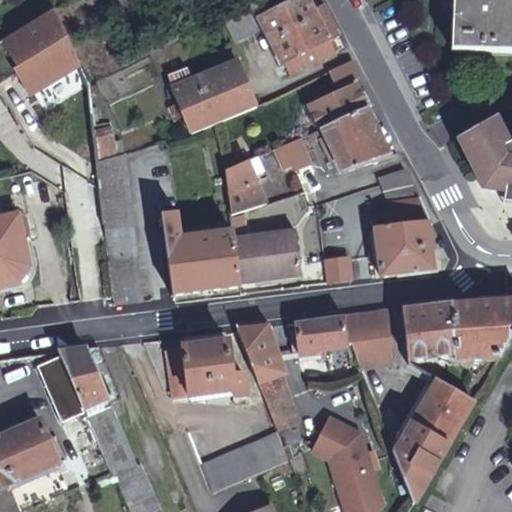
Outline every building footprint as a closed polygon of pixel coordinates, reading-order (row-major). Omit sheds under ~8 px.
[(314,11),(307,0),(295,0),(263,17),(257,4),(226,19),(224,20),(237,43),(264,28),(290,77),(335,54),(329,39),(332,38),(338,34),(324,6),(314,11)] [(511,0),(453,0),(454,3),(453,19),(452,51),(511,51),(511,0)] [(0,80),(10,75),(24,78),(33,93),(80,65),(55,9),(0,41),(0,80)] [(340,51),(332,38),(329,39),(335,54),(340,51)] [(359,78),(352,62),(329,73),(337,89),(359,78)] [(252,98),(238,63),(199,80),(193,68),(169,77),(180,104),(171,108),(176,122),(186,118),(192,134),(219,124),(256,107),(252,98)] [(367,109),(372,107),(361,84),(356,86),(367,109)] [(322,130),(367,109),(356,86),(311,107),(322,130)] [(372,107),(367,109),(379,133),(384,131),(372,107)] [(367,109),(322,130),(307,136),(310,143),(318,139),(326,136),(334,155),(331,156),(339,172),(343,171),(344,173),(390,157),(379,133),(367,109)] [(511,142),(509,145),(496,117),(456,139),(483,190),(506,193),(511,194),(511,142)] [(112,134),(110,126),(94,131),(95,140),(112,134)] [(112,134),(95,140),(97,162),(118,157),(112,134)] [(334,155),(326,136),(318,139),(327,158),(331,156),(334,155)] [(483,190),(456,139),(448,144),(476,200),(505,204),(506,193),(483,190)] [(311,165),(299,140),(284,147),(276,150),(285,169),(292,165),(296,172),(311,165)] [(126,154),(118,157),(97,162),(104,225),(104,230),(133,226),(126,154)] [(268,179),(260,158),(249,163),(258,183),(268,179)] [(226,173),(232,217),(242,213),(268,205),(258,183),(249,163),(226,173)] [(429,222),(404,170),(378,178),(381,185),(387,199),(392,226),(376,228),(382,277),(434,270),(429,222)] [(244,230),(242,213),(232,217),(234,231),(244,230)] [(29,240),(24,214),(0,219),(0,279),(19,276),(21,271),(19,242),(27,240),(29,240)] [(240,286),(240,282),(234,240),(234,233),(180,240),(177,214),(163,216),(174,294),(240,286)] [(133,226),(104,230),(106,246),(134,241),(133,226)] [(295,231),(234,240),(240,282),(300,274),(295,231)] [(32,270),(27,240),(19,242),(21,271),(19,276),(0,279),(0,289),(20,285),(26,283),(29,280),(32,276),(32,270)] [(135,256),(134,241),(106,246),(107,259),(135,256)] [(135,256),(107,259),(109,274),(137,271),(135,256)] [(359,269),(358,256),(325,260),(328,284),(353,281),(352,269),(359,269)] [(137,271),(109,274),(110,291),(139,286),(137,271)] [(140,302),(139,286),(110,291),(112,305),(140,302)] [(511,335),(511,299),(450,303),(454,353),(454,359),(501,354),(511,335)] [(454,353),(450,303),(435,305),(439,355),(454,353)] [(439,355),(435,305),(402,309),(407,360),(439,355)] [(386,311),(342,316),(346,344),(351,344),(359,366),(391,363),(386,311)] [(346,344),(342,316),(292,323),(297,353),(347,346),(346,344)] [(263,326),(236,330),(257,382),(280,373),(281,373),(263,326)] [(229,340),(227,330),(179,336),(179,347),(166,348),(173,400),(233,391),(235,404),(246,402),(245,396),(248,396),(244,375),(234,376),(229,340)] [(99,445),(104,456),(111,474),(112,475),(123,501),(149,490),(138,464),(134,466),(108,404),(101,388),(113,384),(97,347),(58,352),(62,360),(87,418),(99,445)] [(87,418),(62,360),(37,369),(62,427),(87,418)] [(280,373),(257,382),(259,388),(283,379),(280,373)] [(283,379),(259,388),(276,429),(300,421),(283,379)] [(473,401),(464,395),(436,379),(391,453),(412,503),(473,401)] [(119,399),(113,384),(101,388),(108,404),(119,399)] [(464,395),(473,401),(480,390),(470,385),(464,395)] [(0,511),(18,511),(6,483),(13,480),(57,461),(39,419),(0,436),(0,511)] [(328,419),(310,452),(327,461),(341,505),(350,502),(353,511),(376,511),(381,506),(370,470),(363,467),(360,458),(365,456),(358,435),(328,419)] [(300,421),(276,429),(277,431),(275,432),(281,447),(307,437),(300,421)] [(287,460),(281,447),(275,432),(201,463),(213,492),(287,460)] [(91,461),(104,456),(99,445),(86,450),(91,461)] [(363,467),(370,470),(365,456),(360,458),(363,467)] [(60,468),(57,461),(13,480),(16,488),(60,468)] [(150,511),(157,509),(149,490),(123,501),(128,511),(150,511)] [(341,505),(343,511),(353,511),(350,502),(341,505)]
